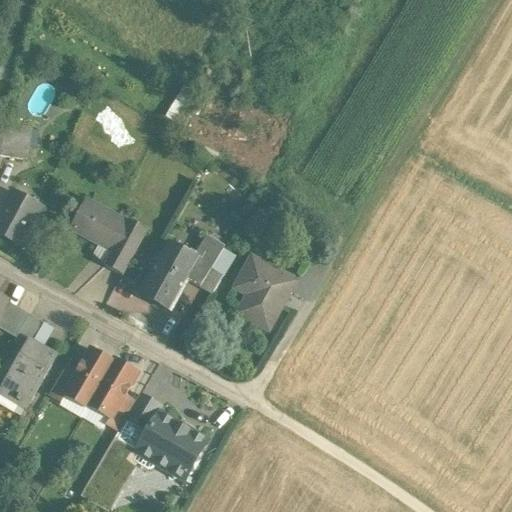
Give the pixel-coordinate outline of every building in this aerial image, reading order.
[(0,0),(0,84),(12,85),(20,0),(0,0)] [(89,85),(70,79),(63,102),(82,108),(89,85)] [(28,128),(0,124),(0,157),(20,160),(22,148),(25,149),(28,128)] [(40,209),(12,194),(0,216),(0,234),(20,246),(40,209)] [(127,224),(101,210),(85,201),(79,212),(68,233),(110,256),(103,268),(121,278),(146,232),(128,223),(127,224)] [(194,260),(183,279),(188,282),(188,283),(199,289),(211,270),(224,248),(209,239),(196,261),(194,260)] [(191,261),(170,248),(160,265),(183,279),(194,260),(193,259),(191,261)] [(294,283),(249,258),(232,288),(247,296),(236,315),(267,332),(294,283)] [(160,265),(158,264),(152,273),(148,270),(142,279),(147,282),(140,294),(170,312),(188,283),(188,282),(183,279),(160,265)] [(211,270),(199,289),(210,296),(222,276),(211,270)] [(29,316),(7,303),(0,315),(0,330),(15,339),(29,316)] [(43,324),(29,316),(15,339),(14,342),(24,348),(28,341),(32,344),(43,324)] [(32,344),(28,341),(24,348),(0,389),(0,397),(24,412),(56,358),(32,344)] [(113,365),(90,351),(78,373),(64,396),(65,397),(87,409),(88,407),(113,365)] [(113,365),(88,407),(110,419),(111,420),(125,397),(137,375),(115,362),(113,365)] [(67,366),(48,397),(61,405),(65,397),(64,396),(78,373),(67,366)] [(125,397),(111,420),(110,419),(105,427),(117,434),(118,434),(126,420),(136,403),(125,397)] [(162,410),(140,397),(136,403),(126,420),(148,433),(159,414),(162,410)] [(207,442),(159,414),(148,433),(146,438),(153,464),(154,465),(167,473),(168,473),(177,470),(184,475),(185,475),(189,474),(193,472),(194,473),(199,464),(198,464),(197,459),(207,442)] [(118,434),(117,434),(82,494),(107,509),(119,489),(124,487),(128,480),(127,475),(134,463),(147,470),(152,469),(154,465),(153,464),(146,438),(148,433),(126,420),(118,434)] [(184,475),(177,470),(168,473),(167,473),(184,483),(189,474),(185,475),(184,475)] [(9,500),(8,511),(16,511),(17,500),(9,500)]
